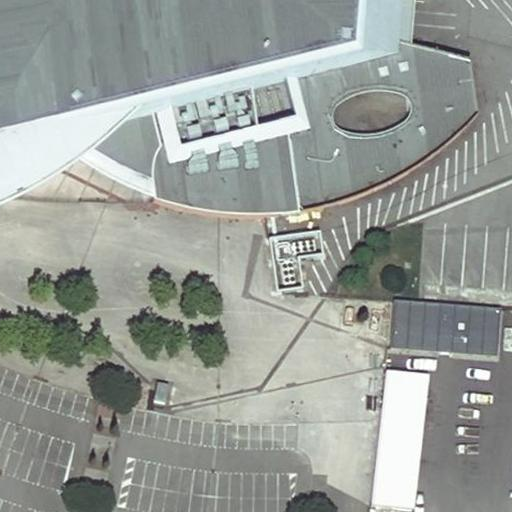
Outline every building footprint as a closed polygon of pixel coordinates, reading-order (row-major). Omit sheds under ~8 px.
[(0,0),(0,110),(10,112),(16,120),(32,137),(54,156),(61,150),(82,132),(150,169),(149,176),(150,183),(152,200),(152,203),(190,213),(227,218),(266,219),(304,214),(323,209),(321,201),(336,197),(337,205),(340,205),(381,188),(476,117),(468,62),(388,42),(390,0),(392,0),(412,2),(411,0),(0,0)] [(106,180),(152,200),(150,183),(149,176),(150,169),(82,132),(61,150),(106,180)] [(321,201),(323,209),(337,205),(336,197),(321,201)] [(511,228),(421,231),(423,292),(511,289),(511,228)] [(502,307),(396,300),(393,348),(498,356),(502,307)] [(412,511),(426,375),(388,371),(374,511),(412,511)]
